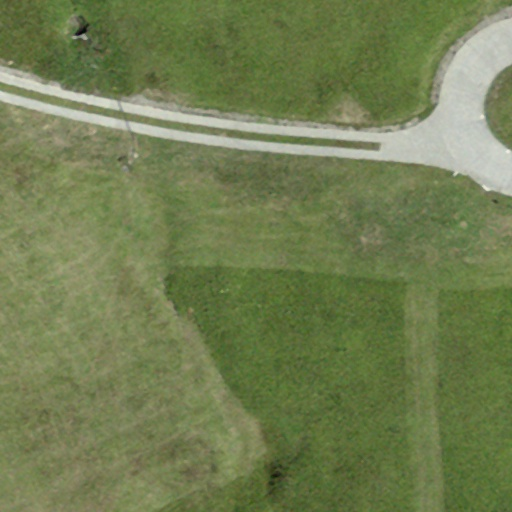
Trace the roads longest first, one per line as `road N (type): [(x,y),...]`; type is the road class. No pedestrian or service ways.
road 1 (track): [(0,91),(305,143),(488,135)]
road 2 (track): [(511,32),(488,38),(476,108),(488,135),(511,155)]
